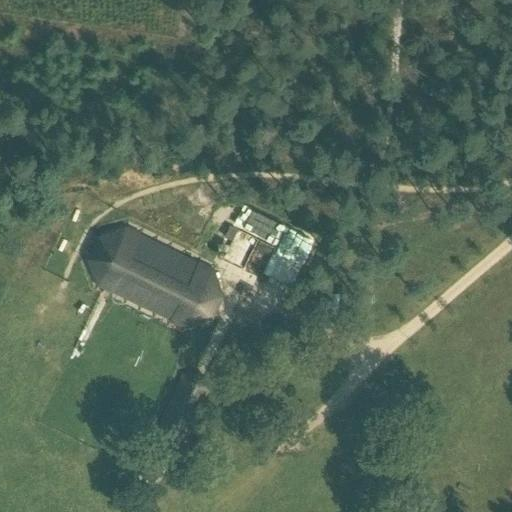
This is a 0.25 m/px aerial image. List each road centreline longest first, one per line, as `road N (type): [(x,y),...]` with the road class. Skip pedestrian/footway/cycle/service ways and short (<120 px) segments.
road 1 (track): [(511,240),(203,509),(186,511)]
road 2 (track): [(390,346),(236,284),(203,361)]
road 3 (track): [(399,0),(388,190)]
road 4 (track): [(388,190),(511,183)]
